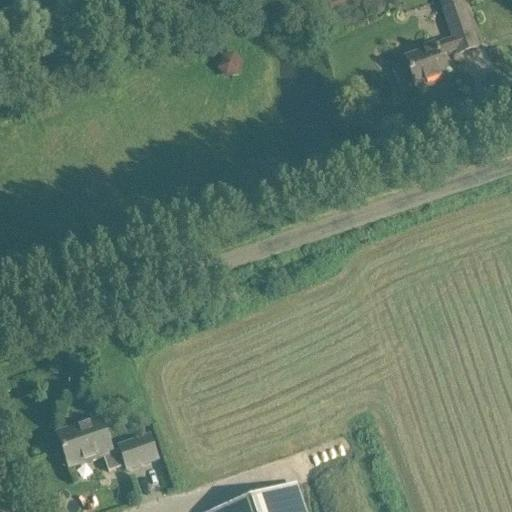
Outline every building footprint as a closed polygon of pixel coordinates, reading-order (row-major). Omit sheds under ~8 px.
[(342,0),(334,0),(327,2),(330,10),(344,5),(342,0)] [(440,0),(441,2),(454,41),(435,47),(434,44),(419,50),(421,55),(406,60),(410,71),(395,76),(401,92),(415,87),(417,92),(433,87),(432,83),(446,78),(439,57),(457,50),(459,55),(478,49),(461,0),(440,0)] [(499,49),(494,51),(498,64),(504,63),(499,49)] [(70,471),(92,463),(104,459),(109,473),(126,467),(127,472),(158,462),(150,438),(119,448),(120,452),(113,454),(101,420),(57,435),(70,471)] [(302,511),(294,487),(220,511),(302,511)]
